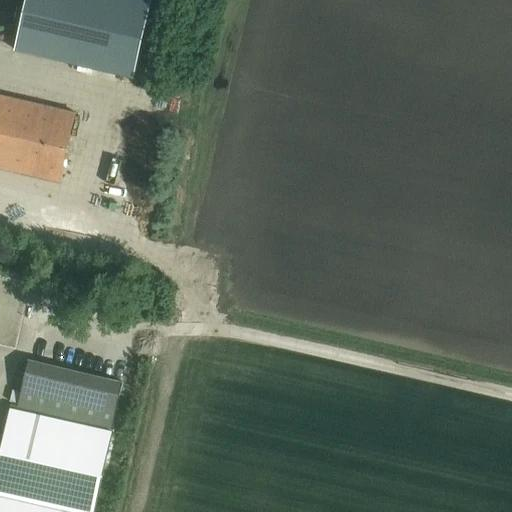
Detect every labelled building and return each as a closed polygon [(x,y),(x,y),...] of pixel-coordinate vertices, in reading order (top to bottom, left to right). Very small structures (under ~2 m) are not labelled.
[(25,0),(14,50),(132,77),(149,0),(25,0)] [(0,168),(58,182),(74,113),(0,95),(0,168)] [(121,382),(27,360),(16,410),(110,431),(121,382)] [(16,410),(11,409),(0,455),(0,497),(64,511),(91,511),(110,431),(16,410)] [(0,511),(64,511),(0,497),(0,511)]
